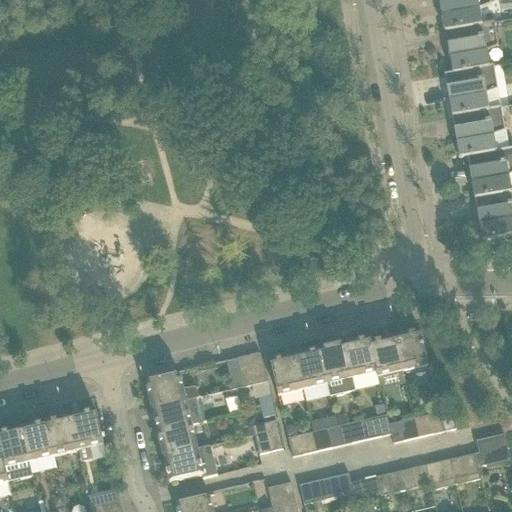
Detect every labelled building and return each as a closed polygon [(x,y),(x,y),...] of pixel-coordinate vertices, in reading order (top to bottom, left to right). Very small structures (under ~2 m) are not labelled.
[(445,0),(446,3),(439,4),(444,33),(451,31),(481,26),(481,25),(481,21),(479,9),(490,6),(488,0),(445,0)] [(453,45),(446,46),(451,74),(452,74),(489,68),(489,66),(488,63),(486,51),(498,47),(493,24),(481,26),(451,31),(453,45)] [(443,75),(451,118),(489,111),(486,94),(497,90),(493,67),(489,68),(452,74),(451,74),(443,75)] [(460,130),(453,131),(459,160),(466,158),(473,157),(496,153),(496,149),(495,147),(493,136),(505,132),(501,109),(489,111),(458,117),(460,130)] [(476,170),(469,171),(474,199),(481,198),(511,193),(511,192),(511,189),(509,177),(511,175),(511,149),(496,153),(473,157),(476,170)] [(483,211),(476,213),(481,242),(511,236),(511,192),(511,193),(481,198),(483,211)] [(419,332),(394,338),(402,372),(427,366),(419,332)] [(394,338),(369,345),(377,378),(402,372),(394,338)] [(367,340),(342,346),(350,380),(375,374),(376,378),(377,378),(369,345),(367,340)] [(342,346),(318,352),(326,386),(341,382),(344,394),(353,392),(350,380),(342,346)] [(318,352),(295,357),(303,391),(326,386),(318,352)] [(242,389),(231,391),(231,392),(266,384),(259,355),(247,358),(254,386),(242,389)] [(271,363),(269,364),(274,383),(277,397),(303,391),(295,357),(284,360),(283,356),(270,359),(270,361),(271,363)] [(225,364),(231,391),(242,389),(254,386),(247,358),(225,364)] [(150,410),(197,399),(195,388),(181,390),(178,376),(144,385),(150,410)] [(269,397),(258,400),(261,410),(272,408),(269,397)] [(197,399),(150,410),(156,435),(190,426),(204,423),(198,398),(197,399)] [(272,408),(261,410),(263,419),(274,417),(274,416),(272,408)] [(438,414),(442,433),(454,430),(450,411),(438,414)] [(95,412),(69,418),(77,452),(103,446),(95,412)] [(69,418),(45,424),(53,458),(77,452),(69,418)] [(276,422),(264,425),(270,454),(282,451),(276,422)] [(45,424),(21,430),(29,464),(53,458),(45,424)] [(270,454),(264,425),(252,428),(258,457),(270,454)] [(156,435),(162,459),(196,451),(196,450),(190,426),(156,435)] [(21,430),(0,435),(0,451),(4,470),(9,469),(17,467),(20,480),(32,478),(29,464),(21,430)] [(310,432),(288,438),(293,456),(315,450),(310,432)] [(473,456),(477,469),(509,461),(503,436),(475,442),(478,455),(473,456)] [(196,451),(162,459),(168,485),(201,477),(202,480),(217,476),(210,447),(196,450),(196,451)] [(0,499),(11,496),(8,484),(4,470),(0,451),(0,499)] [(473,456),(450,461),(456,486),(479,480),(477,469),(473,456)] [(450,461),(426,467),(431,486),(432,492),(456,486),(450,461)] [(424,467),(400,473),(404,492),(428,486),(431,486),(426,467),(424,467)] [(400,473),(390,476),(395,495),(404,492),(400,473)] [(348,476),(337,478),(342,497),(352,494),(351,491),(350,485),(348,476)] [(350,485),(351,491),(352,494),(355,504),(358,503),(359,503),(379,498),(375,479),(353,484),(350,485)] [(290,484),(278,487),(283,511),(296,511),(291,489),(290,484)] [(309,485),(300,487),(304,506),(314,504),(309,485)] [(268,489),(266,490),(271,511),(283,511),(278,487),(268,489)] [(88,499),(91,511),(119,504),(117,492),(88,499)] [(210,511),(207,494),(173,501),(175,511),(210,511)]
